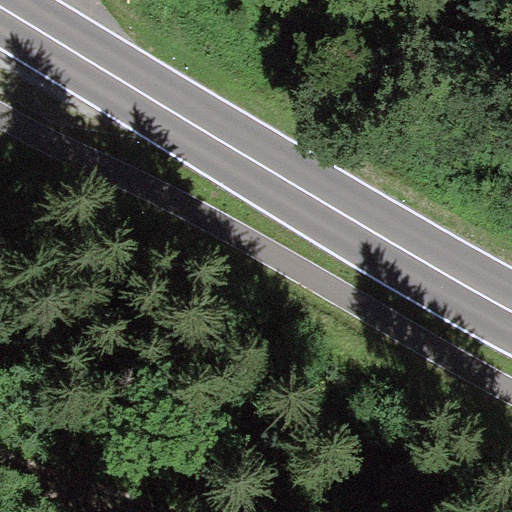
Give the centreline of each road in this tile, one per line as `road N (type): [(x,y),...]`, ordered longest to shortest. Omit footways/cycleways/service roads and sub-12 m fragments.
road 1 (track): [(511,493),(467,435),(17,160),(0,120)]
road 2 (primary): [(5,0),(511,305)]
road 3 (track): [(128,511),(0,473)]
